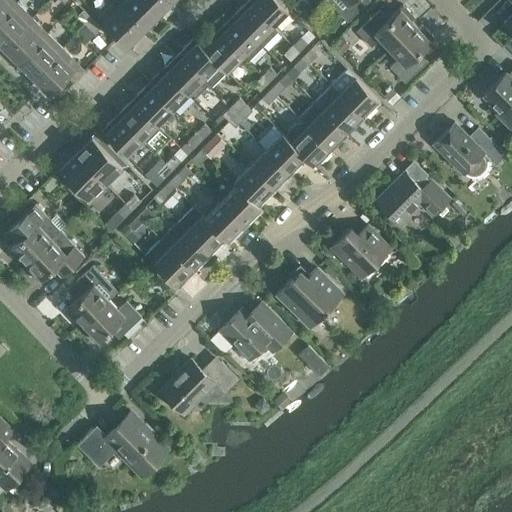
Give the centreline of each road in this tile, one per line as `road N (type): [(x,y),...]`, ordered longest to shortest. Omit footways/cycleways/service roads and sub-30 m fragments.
road 1 (residential): [(103,400),(273,238),(301,232),(470,67),(477,46),(444,0)]
road 2 (residential): [(103,400),(0,286)]
